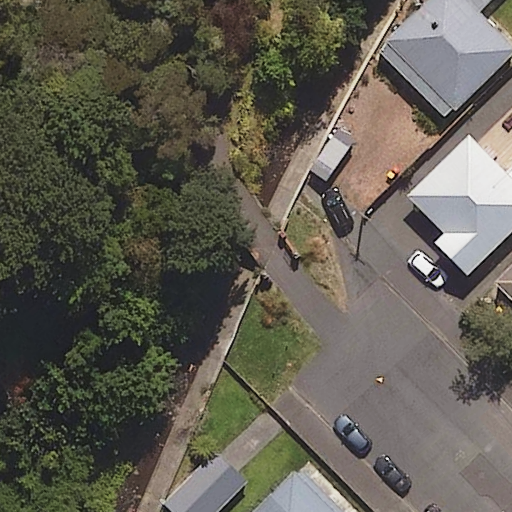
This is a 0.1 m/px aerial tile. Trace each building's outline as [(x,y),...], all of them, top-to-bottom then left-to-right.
[(60,0),(0,0),(0,7),(12,28),(60,0)] [(494,0),(430,0),(378,53),(447,123),(511,59),(511,49),(478,16),(494,0)] [(433,248),(466,281),(511,234),(511,168),(503,177),(468,142),(404,206),(440,241),(433,248)] [(511,314),(511,269),(489,293),(511,314)] [(335,511),(297,474),(259,511),(335,511)]
